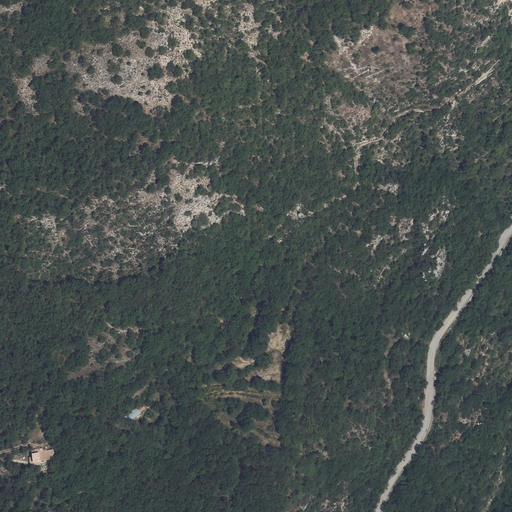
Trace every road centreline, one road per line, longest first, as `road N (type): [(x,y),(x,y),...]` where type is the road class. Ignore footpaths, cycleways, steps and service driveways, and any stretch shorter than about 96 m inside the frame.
road 1 (track): [(0,453),(46,445),(210,341),(276,245),(358,183),(354,157)]
road 2 (secondary): [(377,511),(427,423),(433,345),(511,230)]
road 3 (track): [(511,46),(450,103),(403,112),(354,157)]
